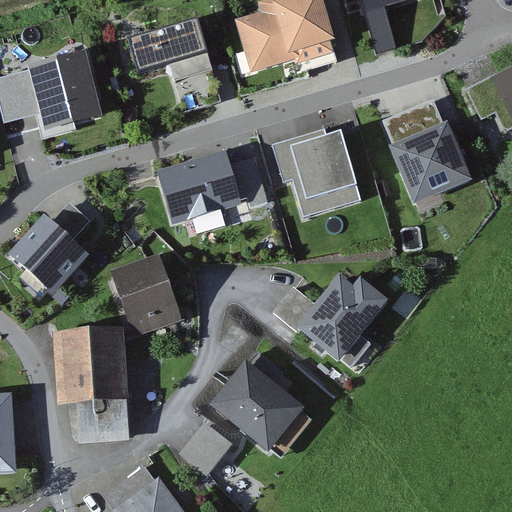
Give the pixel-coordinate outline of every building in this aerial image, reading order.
[(423,0),(358,0),(364,18),(423,0)] [(259,12),(262,25),(239,30),(252,85),(339,64),(326,9),(298,16),(295,3),(259,12)] [(206,55),(195,21),(126,42),(136,77),(206,55)] [(37,117),(42,136),(100,121),(82,55),(25,70),(26,74),(0,80),(0,114),(3,126),(37,117)] [(511,85),(497,91),(511,126),(511,85)] [(388,122),(403,160),(453,139),(437,102),(388,122)] [(393,164),(418,224),(478,200),(453,139),(403,160),(393,164)] [(296,197),(306,232),(367,215),(348,147),(287,163),(296,197)] [(296,197),(287,163),(271,168),(280,202),(296,197)] [(158,189),(175,240),(243,218),(227,167),(158,189)] [(88,258),(43,217),(7,256),(52,298),(88,258)] [(135,346),(182,331),(167,284),(120,298),(135,346)] [(300,343),(345,381),(393,326),(347,288),(323,317),(300,343)] [(277,323),(300,343),(323,317),(300,297),(277,323)] [(127,346),(58,347),(60,427),(129,425),(127,346)] [(275,472),(308,432),(251,385),(218,425),(275,472)] [(0,472),(17,471),(11,389),(0,389),(0,472)] [(180,469),(209,494),(237,463),(208,437),(180,469)] [(173,511),(151,481),(108,511),(173,511)]
